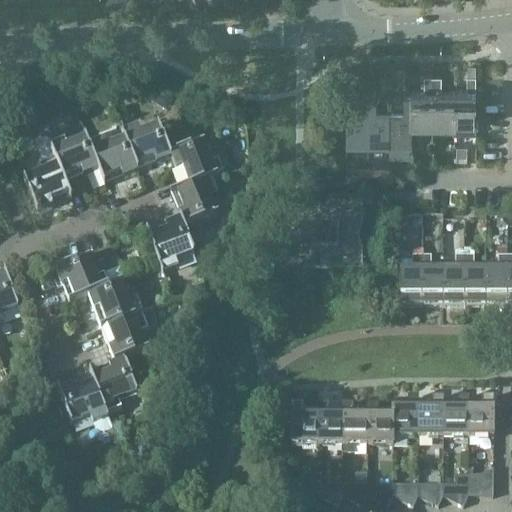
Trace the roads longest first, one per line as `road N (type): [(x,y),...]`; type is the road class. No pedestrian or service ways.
road 1 (tertiary): [(0,48),(334,33)]
road 2 (residential): [(334,33),(511,22)]
road 3 (residential): [(145,205),(12,253)]
road 4 (residential): [(12,253),(61,368)]
